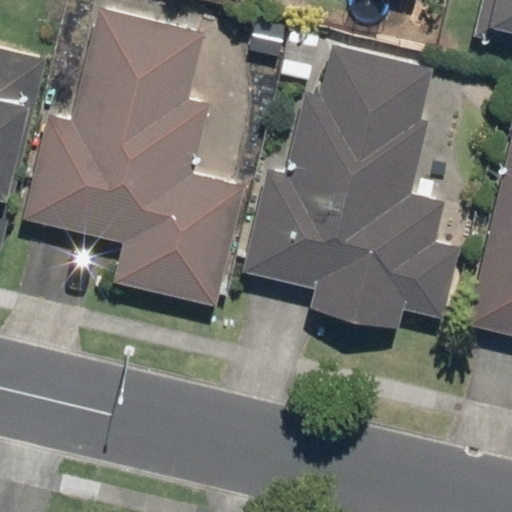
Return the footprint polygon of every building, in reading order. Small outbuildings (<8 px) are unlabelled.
[(203,22),(105,0),(93,0),(69,103),(52,99),(26,216),(122,238),(112,280),(213,303),(243,173),(191,161),(205,98),(187,94),(203,22)] [(511,0),(478,0),(470,40),(511,48),(511,0)] [(438,58),(289,22),(278,71),(303,76),(283,161),(261,156),(237,257),(311,274),(305,300),(392,321),(397,301),(445,313),(463,238),(433,231),(441,196),(411,189),(430,111),(425,110),(438,58)] [(47,45),(0,33),(0,181),(21,97),(33,100),(47,45)] [(511,115),(465,321),(511,331),(511,115)]
